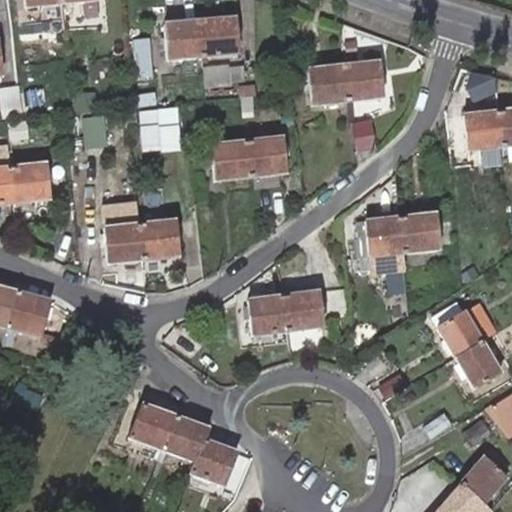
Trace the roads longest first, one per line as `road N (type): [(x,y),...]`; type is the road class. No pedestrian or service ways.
road 1 (residential): [(102,302),(161,312),(199,304),(295,238),(392,161),(428,117),(461,23)]
road 2 (residential): [(372,511),(386,488),(388,437),(353,392),(317,376),(284,376),(240,396),(228,417)]
road 3 (residential): [(102,302),(159,364),(228,417)]
road 4 (residential): [(228,417),(310,511)]
